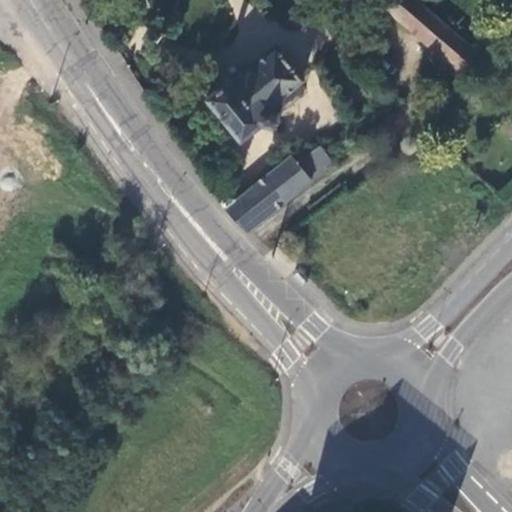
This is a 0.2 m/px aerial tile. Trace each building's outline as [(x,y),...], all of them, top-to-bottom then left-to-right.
[(456,74),(479,59),(411,0),(380,0),(377,4),(432,53),(456,74)] [(238,142),(260,125),(263,128),(268,129),(275,123),(276,116),(269,108),(277,102),(283,108),(305,91),(299,82),(301,81),(275,49),(230,85),(227,82),(204,101),(238,142)] [(446,82),(456,74),(432,53),(425,62),(446,82)] [(329,164),(316,146),(309,150),(313,169),(318,173),(329,164)] [(234,202),(223,210),(229,217),(245,233),(310,183),(306,177),(311,172),(304,163),(297,167),(291,158),(234,202)] [(224,188),(213,195),(223,210),(234,202),(224,188)]
